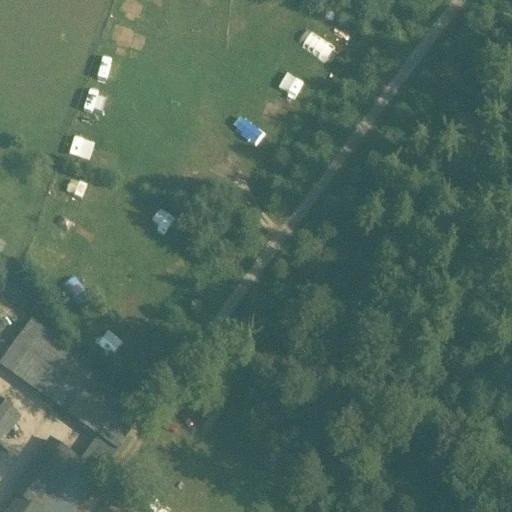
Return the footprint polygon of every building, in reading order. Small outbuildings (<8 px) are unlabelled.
[(93,166),(111,171),(119,142),(101,137),(93,166)] [(165,195),(175,173),(161,167),(151,189),(165,195)] [(53,279),(62,273),(51,256),(41,262),(53,279)] [(78,283),(60,303),(69,311),(88,291),(78,283)] [(15,347),(0,368),(0,369),(117,453),(150,407),(32,323),(15,347)] [(0,447),(20,420),(0,405),(0,447)] [(34,511),(30,511),(8,496),(0,508),(0,511),(45,511),(80,464),(49,441),(10,495),(34,511)]
